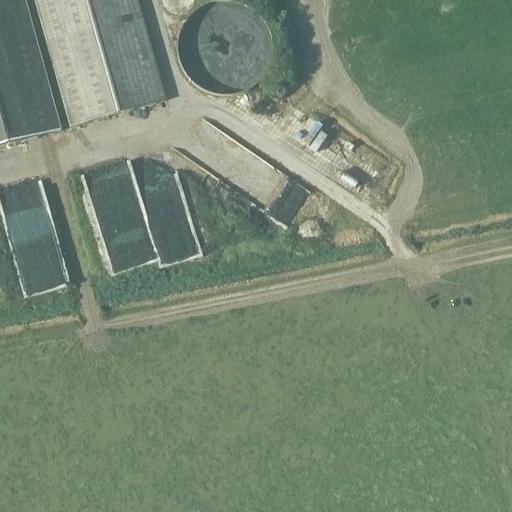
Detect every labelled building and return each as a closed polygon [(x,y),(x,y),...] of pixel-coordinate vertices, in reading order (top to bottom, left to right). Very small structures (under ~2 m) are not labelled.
[(22,0),(0,0),(0,148),(59,132),(22,0)] [(136,0),(35,0),(53,57),(52,57),(73,130),(165,103),(144,29),(145,29),(136,0)] [(186,79),(191,85),(198,91),(205,94),(213,97),(222,98),(231,97),(237,96),(245,93),(251,89),(256,85),(260,81),(263,76),(266,70),(269,64),(270,58),(271,52),(271,47),(270,42),(269,37),(267,31),(265,27),(262,23),(258,18),(253,14),(247,9),(242,6),(237,4),(232,3),(227,2),(222,2),(217,3),(212,4),(208,5),(204,6),(200,8),(194,12),(191,15),(188,18),(186,21),(182,26),(179,32),(177,38),(176,43),(176,51),(176,59),(178,65),(182,73),(186,79)] [(183,143),(294,210),(312,181),(201,113),(183,143)] [(154,256),(151,235),(113,241),(116,262),(154,256)]
